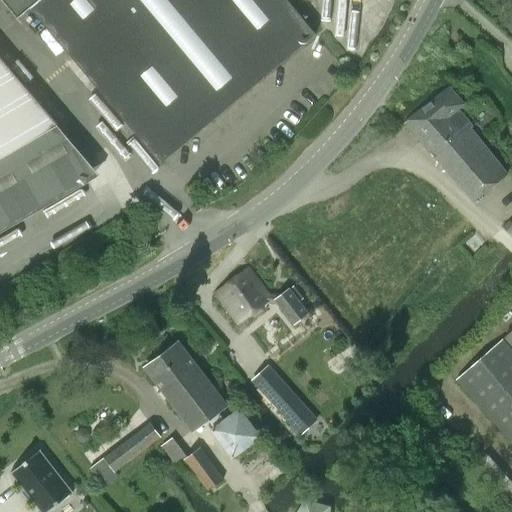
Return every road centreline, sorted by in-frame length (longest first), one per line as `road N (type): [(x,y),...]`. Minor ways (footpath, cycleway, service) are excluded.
road 1 (tertiary): [(429,0),(367,101),(287,190),(0,358)]
road 2 (unknown): [(280,195),(401,158),(425,167),(480,212)]
